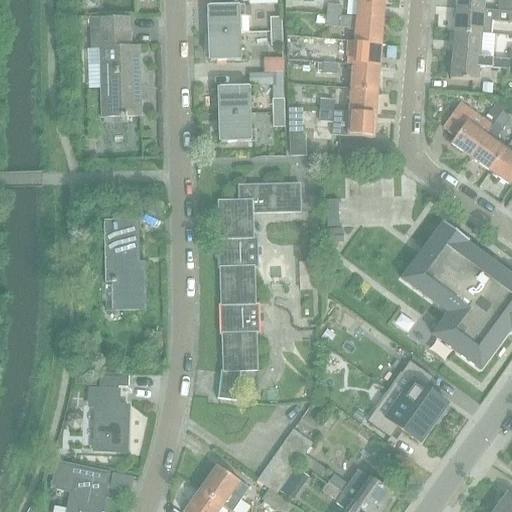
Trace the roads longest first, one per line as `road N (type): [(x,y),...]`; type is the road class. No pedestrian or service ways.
road 1 (residential): [(143,511),(179,369),(175,0)]
road 2 (residential): [(511,232),(414,156),(408,139),(418,0)]
road 3 (residential): [(429,511),(511,393)]
